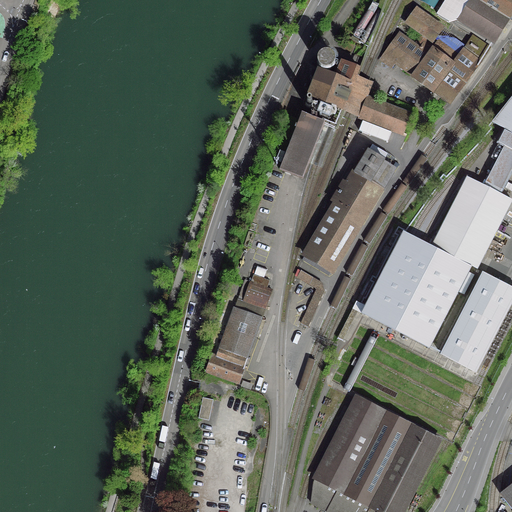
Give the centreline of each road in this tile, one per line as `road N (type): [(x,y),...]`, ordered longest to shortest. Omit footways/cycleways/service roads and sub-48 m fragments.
road 1 (secondary): [(150,511),(195,304),(233,189),(262,114),(323,0)]
road 2 (unclassified): [(449,511),(511,383)]
